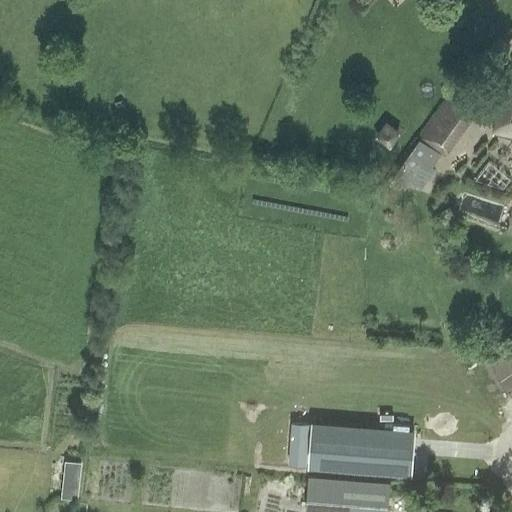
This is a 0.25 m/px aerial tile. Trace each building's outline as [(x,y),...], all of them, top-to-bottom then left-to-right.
[(511,73),(508,73),(493,134),(511,138),(511,73)] [(456,92),(421,138),(441,153),(444,156),(479,110),(456,92)] [(441,153),(421,138),(393,176),(408,187),(411,182),(421,189),(436,170),(431,167),(441,153)] [(291,462),(307,463),(311,422),(294,421),(292,442),(285,442),(284,454),(291,455),(291,462)] [(310,456),(309,465),(410,473),(411,463),(413,431),(313,424),(310,456)] [(367,511),(388,511),(391,481),(309,475),(306,507),(367,511)]
